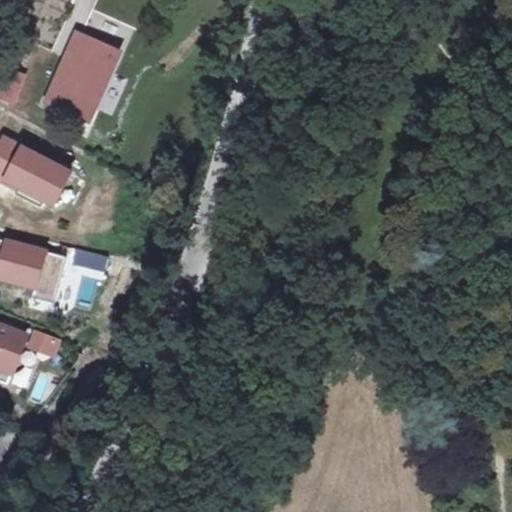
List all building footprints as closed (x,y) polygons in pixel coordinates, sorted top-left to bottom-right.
[(79,37),(49,103),(87,120),(95,102),(105,80),(117,54),(79,37)] [(26,77),(9,69),(0,89),(0,98),(14,104),(26,77)] [(125,89),(105,80),(95,102),(115,111),(125,89)] [(0,186),(56,207),(72,165),(0,138),(0,186)] [(0,270),(1,271),(10,273),(8,280),(26,285),(23,295),(56,304),(68,257),(0,239),(0,270)] [(103,270),(107,257),(78,250),(75,262),(103,270)] [(10,273),(1,271),(0,276),(0,278),(8,280),(10,273)] [(0,377),(8,381),(25,337),(0,327),(0,377)]
